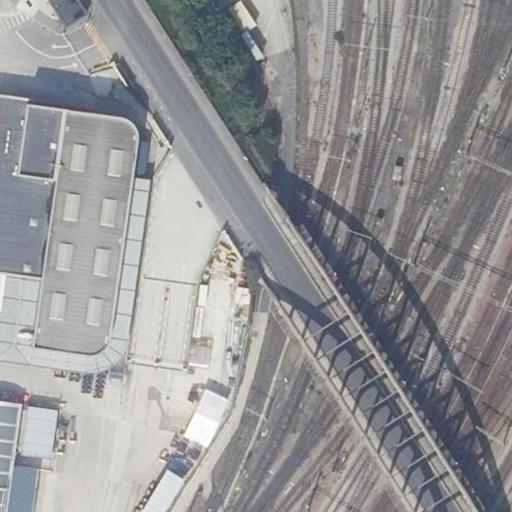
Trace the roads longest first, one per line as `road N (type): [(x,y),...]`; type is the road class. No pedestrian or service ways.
road 1 (tertiary): [(442,511),(113,0)]
road 2 (unknown): [(0,374),(84,425),(90,470),(77,511)]
